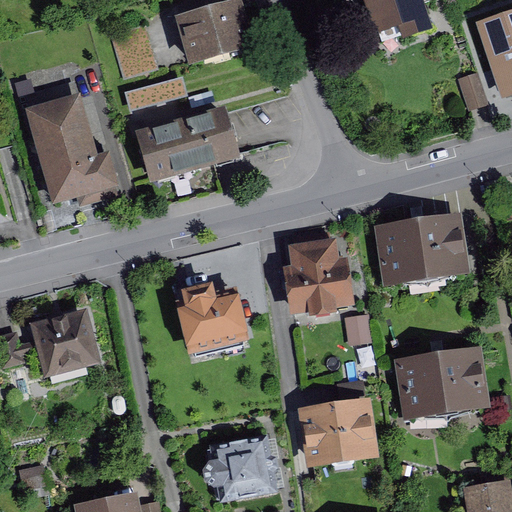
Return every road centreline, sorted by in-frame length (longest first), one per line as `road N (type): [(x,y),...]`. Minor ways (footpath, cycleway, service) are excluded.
road 1 (residential): [(0,277),(353,188)]
road 2 (residential): [(353,188),(275,0)]
road 3 (residential): [(353,188),(511,149)]
